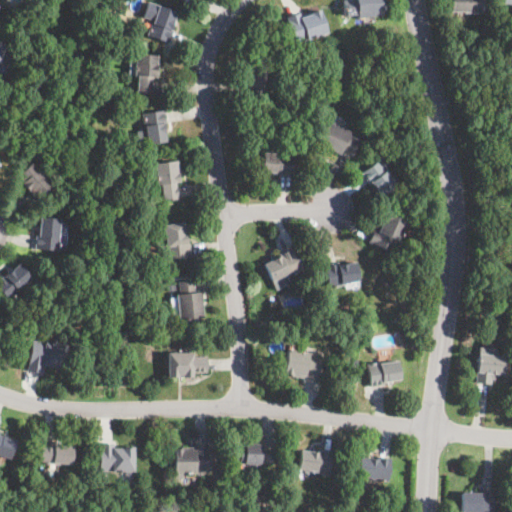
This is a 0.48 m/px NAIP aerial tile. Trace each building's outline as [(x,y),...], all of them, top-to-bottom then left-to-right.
[(380,0),(383,15),(366,17),(363,19),(361,19),(358,17),(358,15),(344,16),(342,0),(380,0)] [(481,0),(481,14),(462,14),(462,12),(450,12),(450,0),(481,0)] [(177,12),(171,31),(173,31),(169,43),(147,36),(153,20),(154,20),(158,6),(177,12)] [(327,32),(306,40),(295,44),(286,17),(299,13),(301,17),(311,14),(311,13),(319,10),(327,32)] [(117,20),(115,27),(107,25),(109,18),(117,20)] [(157,78),(153,77),(152,94),(137,93),(139,76),(134,76),(135,63),(133,60),(134,57),(136,56),(136,55),(157,56),(157,63),(158,64),(157,78)] [(260,102),(247,99),(249,87),(246,86),(250,64),(266,67),(260,102)] [(360,75),(359,67),(366,66),(367,74),(360,75)] [(362,117),(359,112),(365,109),(368,114),(362,117)] [(164,123),(167,142),(148,145),(147,138),(138,140),(137,132),(145,130),(144,123),(143,123),(141,114),(164,111),(166,123),(164,123)] [(65,115),(62,121),(57,118),(61,112),(65,115)] [(343,129),(346,128),(348,129),(349,133),(348,135),(360,141),(353,155),(342,149),(339,155),(316,144),(327,121),(343,129)] [(398,134),(386,136),(384,128),(396,126),(398,134)] [(278,154),(279,152),(294,154),(292,177),(278,175),(278,174),(260,172),(262,152),(278,154)] [(397,186),(381,197),(370,182),(369,183),(361,173),(379,159),(390,173),(389,174),(397,186)] [(177,173),(179,173),(180,183),(176,183),(178,199),(163,201),(161,185),(157,186),(156,180),(147,181),(146,172),(155,170),(154,164),(175,161),(177,173)] [(39,199),(38,198),(36,199),(21,183),(23,182),(17,176),(31,163),(53,186),(39,199)] [(393,253),(368,242),(374,228),(378,230),(382,221),(381,220),(385,212),(407,222),(393,253)] [(58,239),(59,240),(57,251),(34,249),(36,235),(38,235),(40,218),(60,220),(58,239)] [(183,223),(186,237),(187,245),(189,244),(191,257),(168,260),(163,226),(183,223)] [(285,277),(284,275),(271,282),(263,264),(280,256),(279,253),(291,248),(301,269),(285,277)] [(359,281),(346,283),(347,285),(328,287),(324,265),(338,262),(339,265),(355,262),(359,281)] [(32,278),(21,288),(22,289),(8,301),(0,291),(0,276),(2,275),(4,277),(19,264),(32,278)] [(419,278),(409,284),(406,278),(416,272),(419,278)] [(176,290),(167,290),(167,282),(175,281),(176,290)] [(195,292),(201,292),(203,318),(179,320),(176,295),(179,294),(178,282),(194,281),(195,292)] [(509,323),(494,322),(495,314),(510,316),(509,323)] [(66,345),(63,369),(43,367),(42,373),(27,371),(31,341),(53,344),(53,338),(67,339),(66,345)] [(308,353),(321,355),(316,383),(303,381),(303,378),(290,376),(291,374),(283,373),(286,349),(308,353)] [(193,353),(193,357),(208,357),(207,373),(195,373),(195,378),(182,377),(182,376),(179,376),(179,378),(168,378),(168,353),(193,353)] [(503,375),(495,374),(494,380),(491,379),(490,384),(475,383),(478,354),(504,356),(503,375)] [(370,387),(366,365),(397,360),(400,379),(383,382),(384,385),(370,387)] [(10,460),(0,456),(0,433),(17,438),(10,460)] [(73,465),(61,464),(40,463),(42,440),(56,441),(55,445),(74,447),(73,465)] [(115,448),(134,448),(135,472),(134,472),(134,477),(125,478),(125,471),(100,472),(99,444),(115,443),(115,448)] [(261,448),(272,449),(272,464),(260,463),(260,467),(249,466),(249,464),(238,464),(238,460),(234,460),(234,447),(244,447),(244,443),(261,444),(261,448)] [(208,446),(208,449),(210,449),(211,473),(183,474),(183,480),(174,480),(173,449),(182,449),(182,450),(193,450),(193,446),(208,446)] [(332,451),(329,474),(311,473),(311,471),(298,470),(300,450),(318,452),(318,450),(332,451)] [(390,458),(388,481),(370,480),(370,478),(356,476),(358,457),(376,459),(376,457),(390,458)] [(492,511),(461,511),(461,492),(474,493),(474,491),(493,491),(492,511)] [(222,509),(212,509),(212,501),(222,501),(222,509)]
